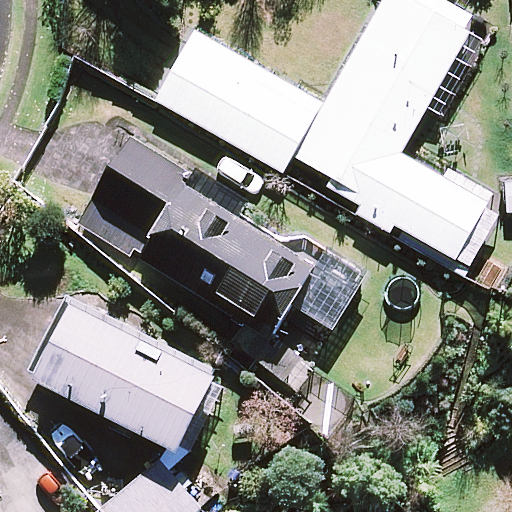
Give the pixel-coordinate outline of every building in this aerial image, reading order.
[(385,0),(325,106),(196,33),(157,102),(283,173),(293,156),(333,179),(328,188),(361,206),(357,214),(465,275),(489,232),(485,193),(447,172),(443,180),(400,155),(427,108),(445,119),(495,32),(477,22),(438,0),(385,0)] [(246,200),(133,134),(79,226),(272,340),(292,307),(329,329),(361,274),(297,237),(291,246),(237,214),(246,200)] [(511,178),(501,178),(500,224),(511,224),(511,178)] [(216,374),(72,303),(34,380),(178,451),(216,374)] [(194,511),(200,506),(158,462),(106,511),(194,511)]
